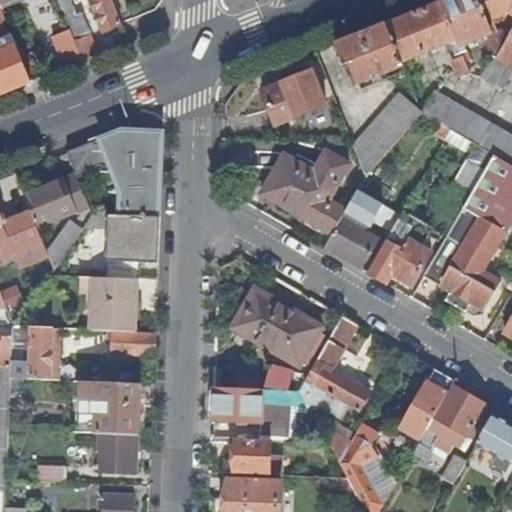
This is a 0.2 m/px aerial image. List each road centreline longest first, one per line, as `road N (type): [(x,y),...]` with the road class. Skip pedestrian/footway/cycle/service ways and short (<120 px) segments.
road 1 (residential): [(511,387),(228,222),(188,217)]
road 2 (residential): [(188,217),(175,511)]
road 3 (secondary): [(0,137),(195,56)]
road 4 (residential): [(195,56),(188,217)]
road 5 (secondary): [(195,56),(338,0)]
